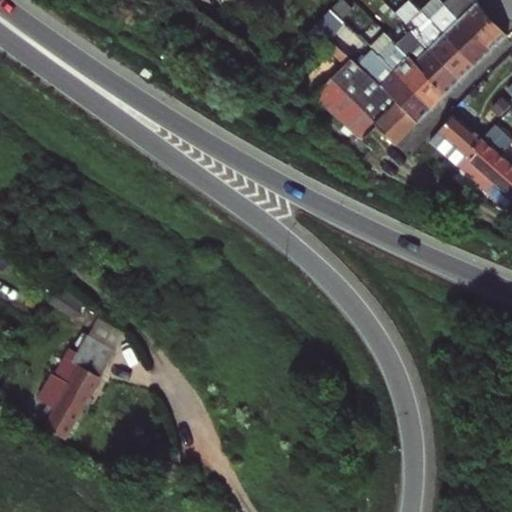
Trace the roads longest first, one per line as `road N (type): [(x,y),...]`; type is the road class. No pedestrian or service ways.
road 1 (primary): [(410,511),(415,468),(399,383),(357,309),(287,240),(0,33)]
road 2 (primary): [(511,291),(344,217),(202,140),(0,3)]
road 3 (residential): [(395,157),(511,42)]
road 4 (unknown): [(415,137),(404,165),(413,177),(464,197),(511,232)]
